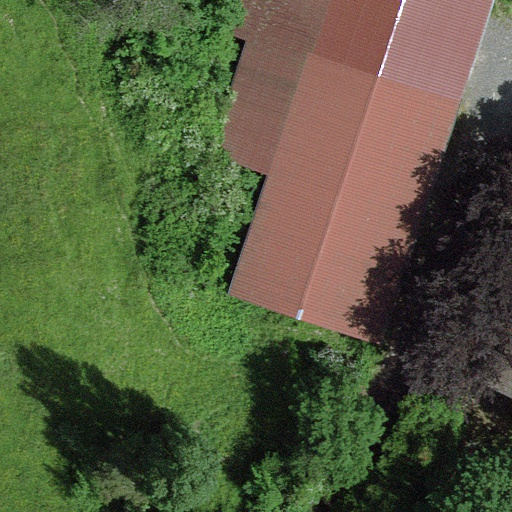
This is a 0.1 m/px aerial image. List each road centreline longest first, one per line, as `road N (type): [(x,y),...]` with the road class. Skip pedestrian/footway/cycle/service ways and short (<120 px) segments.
road 1 (track): [(249,380),(302,346),(394,375),(480,138),(511,102)]
road 2 (track): [(329,511),(394,375)]
